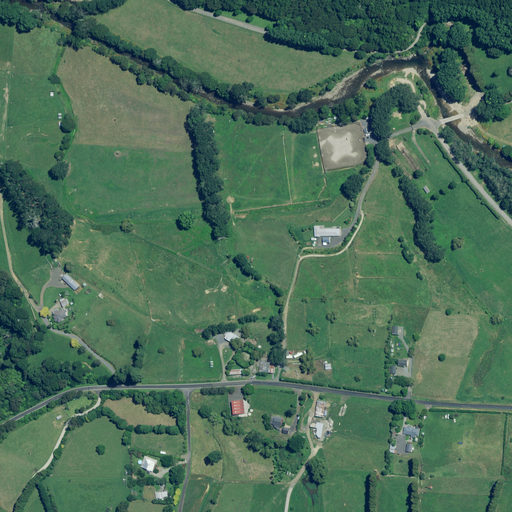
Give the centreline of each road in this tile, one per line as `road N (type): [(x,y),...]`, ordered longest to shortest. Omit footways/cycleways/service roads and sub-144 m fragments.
road 1 (unclassified): [(511,406),(249,382),(94,387),(54,397),(0,427)]
road 2 (unclassified): [(479,106),(461,44),(442,21),(424,21),(406,48),(373,54),(258,30),(168,0)]
road 3 (unclassified): [(511,221),(431,126),(479,106)]
road 4 (unknown): [(97,387),(98,402),(69,420),(15,511)]
road 5 (unknown): [(186,384),(178,511)]
